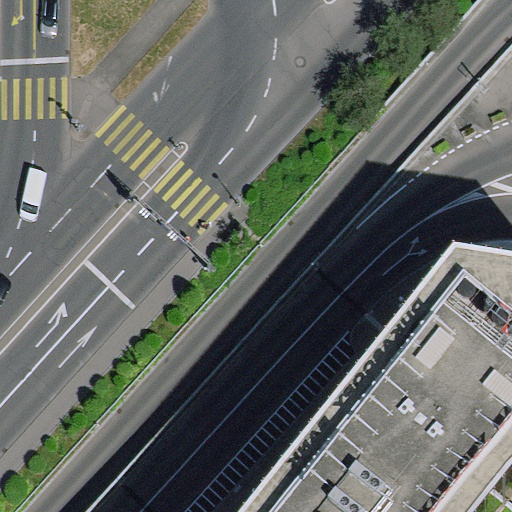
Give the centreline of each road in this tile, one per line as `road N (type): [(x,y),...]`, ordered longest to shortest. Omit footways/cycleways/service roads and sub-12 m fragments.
road 1 (primary): [(0,407),(300,80)]
road 2 (primary): [(266,3),(0,286)]
road 3 (primary): [(35,0),(30,185),(0,272)]
